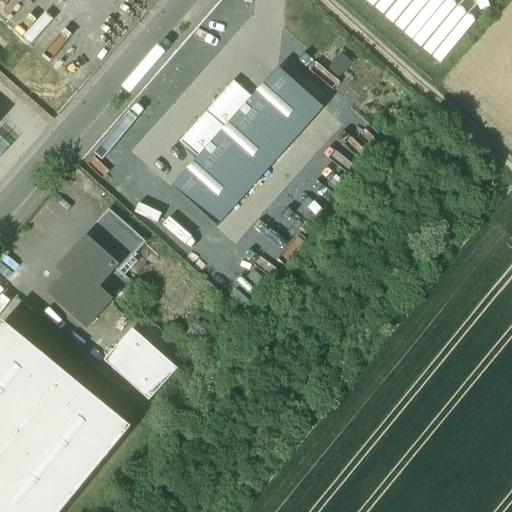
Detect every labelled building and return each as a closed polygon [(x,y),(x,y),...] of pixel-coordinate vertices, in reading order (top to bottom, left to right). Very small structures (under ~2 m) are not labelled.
[(322,108),(278,69),(251,98),(233,82),(178,143),(196,159),(171,187),(215,227),(322,108)] [(145,243),(108,210),(81,240),(83,242),(84,240),(115,268),(114,270),(123,278),(136,263),(132,258),(145,243)] [(115,268),(84,240),(83,242),(66,261),(68,262),(60,271),(64,274),(48,292),(71,313),(87,326),(109,301),(96,290),(114,270),(115,268)] [(0,511),(64,511),(131,431),(4,325),(0,329),(0,511)] [(131,330),(103,362),(148,402),(177,370),(131,330)]
